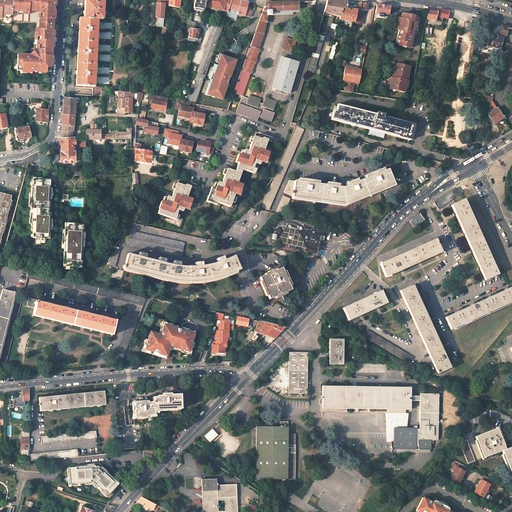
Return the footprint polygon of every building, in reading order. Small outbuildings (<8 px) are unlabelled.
[(0,0),(0,24),(2,25),(11,25),(11,22),(11,0),(0,0)] [(45,72),(51,72),(51,64),(51,60),(51,56),(52,40),(52,39),(52,35),(53,31),(53,14),(53,13),(53,12),(54,9),(54,0),(11,0),(11,22),(38,23),(38,28),(36,28),(36,32),(34,34),(34,41),(35,41),(37,41),(36,51),(30,55),(17,55),(17,57),(16,70),(20,70),(21,69),(29,70),(30,71),(36,71),(37,70),(38,70),(44,70),(45,72)] [(100,0),(98,0),(84,0),(85,2),(84,17),(84,18),(79,18),(78,48),(78,50),(78,52),(77,70),(76,72),(76,74),(76,86),(95,87),(98,19),(103,19),(103,17),(104,0),(100,0)] [(194,0),(193,8),(203,10),(204,7),(205,0),(194,0)] [(205,0),(204,7),(223,10),(223,11),(227,12),(231,0),(205,0)] [(241,1),(238,0),(231,0),(227,12),(226,16),(236,18),(237,15),(245,16),(249,17),(251,11),(246,10),(248,2),(241,1)] [(335,1),(327,1),(324,12),(329,14),(340,17),(343,9),(346,9),(346,2),(335,1)] [(265,5),(258,26),(253,39),(242,70),(250,73),(259,49),(264,34),(266,22),(267,22),(270,23),(271,15),(271,11),(299,10),(298,2),(282,3),(266,2),(265,5)] [(293,12),(301,11),(300,2),(298,2),(299,10),(271,11),(271,15),(293,14),(293,12)] [(165,4),(156,3),(155,17),(157,18),(156,27),(163,27),(165,5),(165,4)] [(382,5),(376,5),(376,13),(379,14),(378,16),(379,17),(383,17),(384,17),(384,14),(389,15),(390,6),(382,5)] [(346,9),(343,9),(340,17),(339,19),(354,22),(357,10),(351,9),(346,9)] [(354,22),(361,24),(364,10),(357,10),(354,22)] [(398,30),(397,36),(400,36),(399,41),(396,41),(395,44),(403,46),(407,47),(407,46),(412,48),(415,34),(416,34),(419,18),(414,17),(414,16),(401,14),(400,18),(398,30)] [(337,26),(332,25),(329,36),(334,38),(337,26)] [(508,28),(500,25),(498,37),(485,33),(483,45),(500,49),(501,42),(503,35),(506,36),(508,28)] [(221,28),(214,26),(198,72),(204,74),(221,28)] [(197,29),(189,29),(188,38),(196,39),(199,30),(197,29)] [(324,36),(318,34),(307,71),(314,73),(324,36)] [(295,42),(286,38),(283,48),(292,51),(295,42)] [(511,47),(511,45),(504,43),(501,57),(508,59),(511,47)] [(216,73),(213,82),(212,85),(208,95),(210,96),(223,100),(228,85),(231,86),(233,79),(230,78),(236,61),(224,57),(222,57),(219,64),(216,73)] [(298,62),(281,57),(271,88),(289,94),(298,62)] [(394,73),(393,78),(392,78),(390,79),(389,82),(392,83),(390,89),(396,90),(396,91),(405,92),(406,88),(407,88),(408,81),(408,80),(410,66),(398,64),(396,65),(396,68),(397,68),(396,73),(394,73)] [(361,71),(352,69),(352,70),(345,69),(342,79),(359,83),(361,71)] [(511,69),(510,69),(501,98),(511,115),(511,101),(509,97),(511,87),(511,69)] [(242,70),(234,93),(242,96),(250,73),(242,70)] [(204,74),(198,72),(195,80),(196,81),(189,100),(195,102),(205,75),(204,74)] [(123,99),(124,99),(131,99),(131,100),(138,100),(138,96),(139,96),(139,92),(139,93),(124,92),(123,99)] [(167,98),(149,94),(148,100),(152,101),(151,107),(165,109),(167,98)] [(272,122),(275,113),(273,112),(277,101),(266,97),(264,103),(263,106),(259,104),(260,102),(261,99),(249,95),(248,98),(248,100),(241,98),(236,113),(258,121),(259,116),(261,117),(261,118),(272,122)] [(76,98),(64,98),(64,102),(64,106),(77,106),(77,104),(75,104),(76,98)] [(179,115),(183,116),(183,117),(185,118),(187,117),(191,118),(193,109),(189,108),(188,107),(189,103),(177,100),(175,108),(180,110),(179,115)] [(376,114),(337,104),(336,111),(333,110),(331,120),(410,140),(412,132),(414,124),(384,116),(384,114),(376,112),(376,114)] [(63,115),(75,115),(75,110),(76,110),(77,106),(64,106),(63,110),(63,115)] [(47,123),(48,114),(47,114),(48,110),(41,109),(36,108),(35,118),(37,121),(47,123)] [(494,109),(489,113),(488,117),(493,124),(503,118),(496,108),(494,109)] [(204,112),(193,109),(191,118),(190,123),(193,124),(194,125),(197,125),(198,125),(201,126),(204,116),(203,116),(204,112)] [(73,132),(75,115),(63,115),(63,119),(62,131),(61,139),(72,139),(72,132),(73,132)] [(158,124),(137,119),(135,125),(145,127),(144,131),(156,134),(158,124)] [(303,129),(296,126),(261,207),(268,210),(303,129)] [(28,127),(16,129),(19,140),(30,137),(28,127)] [(126,133),(115,132),(115,135),(115,139),(131,139),(131,129),(126,128),(126,133)] [(176,132),(165,129),(163,137),(168,138),(167,143),(170,144),(171,145),(173,146),(175,145),(178,146),(179,146),(181,137),(178,136),(176,136),(176,132)] [(90,130),(86,130),(86,139),(86,140),(101,139),(101,134),(101,130),(93,130),(90,130)] [(493,140),(485,134),(482,146),(493,140)] [(244,149),(242,155),(238,154),(236,161),(238,162),(235,170),(241,172),(242,169),(251,172),(254,162),(259,164),(260,160),(264,161),(265,156),(267,157),(268,151),(263,150),(267,139),(262,137),(261,138),(253,135),(248,150),(244,149)] [(139,137),(135,137),(135,147),(143,149),(143,145),(139,144),(139,137)] [(189,153),(191,146),(192,143),(191,143),(191,139),(181,137),(179,146),(178,150),(181,151),(182,152),(184,153),(185,152),(189,153)] [(72,139),(61,139),(62,144),(62,153),(61,153),(61,162),(74,161),(74,152),(73,153),(73,146),(72,146),(72,139)] [(203,152),(207,153),(207,154),(212,155),(215,143),(210,142),(210,143),(202,141),(197,144),(197,147),(196,151),(199,151),(200,153),(202,153),(203,152)] [(151,152),(135,149),(135,160),(150,162),(151,152)] [(227,168),(222,183),(218,182),(215,188),(211,187),(206,202),(211,204),(212,202),(229,208),(234,194),(237,195),(239,189),(241,190),(242,185),(237,183),(241,172),(235,170),(235,171),(227,168)] [(298,181),(294,181),(292,196),(292,197),(325,202),(343,204),(346,204),(376,192),(394,184),(388,169),(384,171),(383,168),(364,176),(365,178),(358,181),(357,179),(346,183),(347,186),(342,187),(338,187),(338,184),(327,183),(326,185),(318,184),(318,182),(299,179),(298,181)] [(294,181),(289,180),(284,192),(292,196),(294,181)] [(167,197),(164,203),(161,201),(158,208),(159,209),(157,214),(174,220),(177,210),(182,212),(183,209),(186,210),(188,205),(190,205),(191,200),(186,198),(190,187),(185,185),(184,186),(176,183),(171,198),(167,197)] [(50,191),(50,186),(42,186),(42,188),(33,188),(31,188),(30,211),(32,210),(31,233),(33,233),(33,240),(49,240),(50,232),(51,232),(52,221),(50,221),(50,218),(49,218),(49,211),(47,211),(47,205),(49,205),(49,201),(51,201),(51,197),(51,194),(51,191),(50,191)] [(453,188),(434,202),(439,209),(463,192),(462,191),(461,191),(458,187),(454,190),(453,188)] [(6,218),(9,206),(12,196),(0,193),(0,222),(4,224),(6,218)] [(290,198),(284,196),(277,212),(283,215),(290,200),(290,198)] [(464,199),(451,205),(460,224),(468,243),(476,259),(489,253),(464,199)] [(419,214),(419,213),(408,221),(367,267),(372,271),(413,226),(409,221),(419,214)] [(419,214),(409,221),(414,227),(424,220),(419,214)] [(78,224),(65,223),(64,237),(66,237),(66,242),(64,242),(63,267),(69,267),(69,269),(73,270),(73,267),(79,267),(79,264),(82,264),(83,225),(77,225),(78,224)] [(321,236),(284,227),(280,243),(317,251),(319,246),(319,243),(321,236)] [(184,243),(133,232),(132,238),(129,238),(127,245),(182,257),(184,243)] [(436,239),(379,264),(386,277),(427,259),(442,252),(436,239)] [(119,250),(112,248),(108,264),(115,266),(119,250)] [(180,283),(188,284),(194,284),(203,283),(209,282),(214,281),(219,280),(227,277),(237,273),(236,271),(240,270),(234,256),(224,260),(223,257),(220,258),(216,259),(218,262),(210,264),(206,265),(202,266),(202,262),(198,262),(195,263),(195,267),(186,267),(180,266),(180,262),(177,262),(173,262),(172,265),(164,263),(165,260),(162,259),(158,258),(157,261),(145,258),(146,255),(142,254),(139,253),(138,257),(128,254),(123,270),(180,283)] [(489,253),(476,259),(485,280),(498,274),(489,253)] [(118,267),(114,266),(111,279),(121,282),(123,271),(118,269),(118,267)] [(265,275),(259,277),(269,299),(291,290),(281,268),(276,270),(276,269),(272,270),(268,271),(268,272),(264,274),(265,275)] [(27,278),(143,306),(146,298),(78,282),(29,270),(27,278)] [(367,277),(362,272),(323,314),(329,317),(367,277)] [(412,285),(400,291),(410,312),(422,306),(412,285)] [(482,301),(445,317),(451,330),(511,301),(511,286),(498,293),(482,301)] [(16,293),(2,290),(0,299),(0,357),(13,306),(14,303),(16,293)] [(381,291),(342,308),(348,321),(387,303),(381,291)] [(37,300),(29,298),(27,306),(34,308),(36,301),(37,301),(37,300)] [(49,304),(37,301),(36,301),(34,308),(33,315),(41,317),(104,333),(112,335),(116,321),(102,317),(95,316),(83,313),(75,311),(64,308),(57,306),(49,304)] [(422,306),(410,312),(438,373),(450,367),(422,306)] [(139,315),(132,313),(117,352),(120,353),(124,355),(139,315)] [(242,318),(237,316),(236,324),(247,327),(247,324),(249,319),(242,318)] [(218,330),(228,330),(229,330),(229,328),(234,328),(234,324),(229,324),(229,320),(220,319),(220,323),(219,323),(218,330)] [(264,322),(259,321),(257,325),(255,330),(268,336),(272,328),(274,324),(264,322)] [(170,324),(162,322),(158,334),(161,335),(164,325),(169,327),(170,324)] [(189,352),(194,334),(186,332),(182,330),(169,327),(164,325),(161,335),(158,334),(150,331),(148,340),(145,349),(150,351),(152,352),(160,354),(166,356),(167,354),(168,350),(170,346),(177,348),(182,350),(189,352)] [(280,332),(272,328),(268,336),(274,338),(280,332)] [(216,341),(226,341),(227,341),(227,335),(228,335),(228,330),(218,330),(216,330),(216,341)] [(368,330),(364,336),(409,364),(413,357),(368,330)] [(258,336),(252,333),(248,339),(253,343),(258,336)] [(148,340),(145,339),(142,351),(149,354),(150,351),(145,349),(148,340)] [(343,339),(329,339),(329,364),(343,364),(343,339)] [(226,341),(216,341),(213,340),(213,344),(212,344),(211,351),(224,351),(224,346),(226,346),(226,341)] [(288,380),(288,393),(307,393),(307,352),(289,352),(289,366),(285,365),(285,380),(288,380)] [(387,363),(352,362),(352,372),(387,372),(387,363)] [(400,371),(389,370),(389,380),(400,380),(400,371)] [(410,387),(322,386),(322,408),(326,408),(326,412),(345,412),(345,409),(387,409),(387,413),(406,413),(406,410),(410,410),(410,387)] [(25,406),(25,400),(29,400),(29,392),(29,389),(22,391),(23,394),(20,394),(21,397),(13,398),(13,403),(9,403),(9,406),(13,407),(13,405),(25,406)] [(50,397),(39,398),(39,404),(39,405),(40,411),(105,405),(104,391),(92,392),(71,394),(50,397)] [(157,397),(153,397),(153,403),(153,412),(158,412),(158,409),(176,409),(177,409),(181,409),(180,394),(168,395),(164,395),(164,396),(157,396),(157,397)] [(439,394),(420,394),(420,396),(420,401),(419,429),(416,429),(416,426),(414,426),(414,428),(394,428),(394,441),(396,441),(396,449),(416,449),(416,450),(419,450),(419,449),(430,449),(430,440),(438,440),(439,394)] [(143,403),(133,403),(134,418),(138,417),(138,415),(149,415),(149,416),(154,415),(153,412),(153,403),(149,403),(146,403),(143,403)] [(295,479),(295,445),(295,434),(288,434),(288,421),(280,421),(280,426),(256,426),(256,479),(295,479)] [(134,424),(126,425),(117,426),(119,450),(141,447),(139,424),(134,424)] [(497,428),(475,437),(483,458),(502,450),(505,449),(497,428)] [(212,429),(204,436),(210,442),(218,435),(212,429)] [(96,431),(41,436),(42,444),(97,438),(96,431)] [(475,437),(459,443),(468,464),(483,458),(475,437)] [(26,438),(21,438),(21,450),(29,450),(29,438),(26,438)] [(511,446),(505,449),(502,450),(510,472),(511,470),(511,446)] [(77,449),(29,454),(29,456),(29,461),(78,456),(77,449)] [(465,472),(464,471),(466,467),(455,460),(452,465),(455,467),(454,470),(449,480),(458,484),(465,472)] [(117,484),(100,468),(99,469),(97,467),(93,467),(93,466),(81,468),(81,467),(77,468),(77,469),(67,470),(68,476),(67,476),(69,486),(71,486),(72,487),(84,485),(84,484),(92,482),(95,485),(94,486),(101,493),(103,491),(107,495),(117,484)] [(483,475),(481,480),(480,480),(474,493),(483,497),(488,488),(490,485),(493,487),(495,482),(483,475)] [(201,477),(185,478),(186,490),(202,489),(201,477)] [(204,477),(201,477),(202,489),(203,511),(201,511),(200,511),(237,511),(236,484),(217,485),(217,478),(205,479),(204,477)] [(155,504),(141,497),(139,499),(137,502),(152,509),(155,504)] [(432,502),(422,498),(416,510),(417,511),(419,511),(450,511),(447,510),(448,509),(448,508),(447,508),(435,501),(434,501),(433,501),(433,502),(432,502)]
